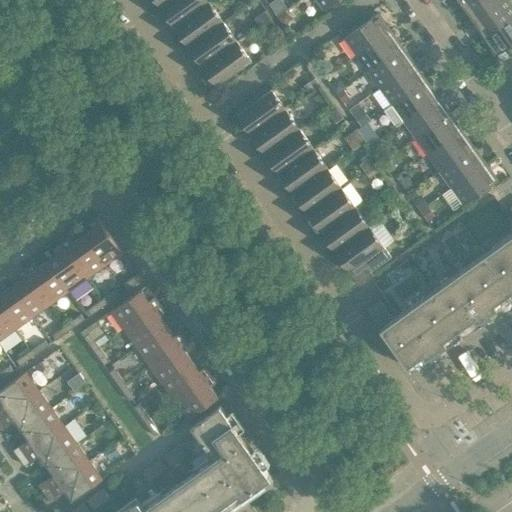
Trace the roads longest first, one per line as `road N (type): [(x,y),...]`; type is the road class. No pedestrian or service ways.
road 1 (residential): [(511,362),(425,419),(207,111)]
road 2 (residential): [(334,490),(111,178)]
road 3 (residential): [(111,178),(0,21)]
road 4 (tertiary): [(398,511),(511,432)]
road 5 (residential): [(0,259),(111,178)]
road 6 (residential): [(207,111),(127,0)]
road 7 (residential): [(490,101),(416,0)]
